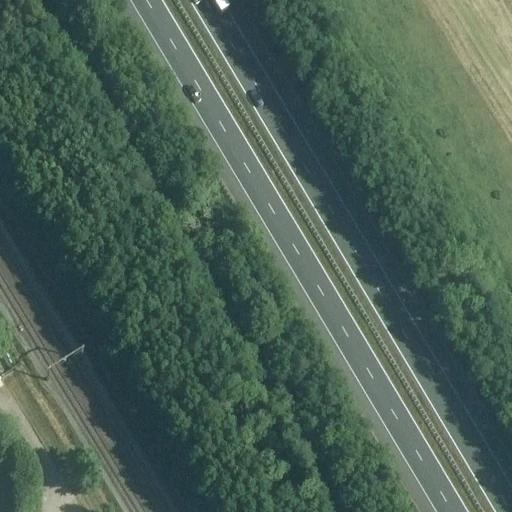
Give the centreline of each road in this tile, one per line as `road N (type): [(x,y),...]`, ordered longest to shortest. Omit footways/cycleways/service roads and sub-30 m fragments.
road 1 (motorway): [(138,0),(447,511)]
road 2 (motorway): [(505,511),(196,0)]
road 3 (track): [(331,511),(41,0)]
road 4 (track): [(308,0),(511,320)]
